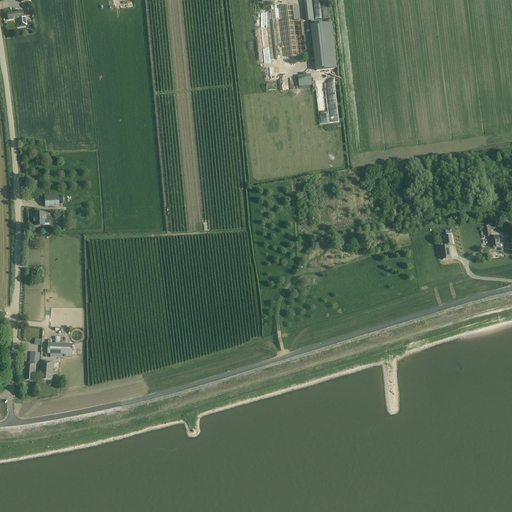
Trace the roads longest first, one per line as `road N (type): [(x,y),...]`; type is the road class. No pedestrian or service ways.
road 1 (unclassified): [(10,423),(191,385),(511,288)]
road 2 (unclassified): [(11,394),(17,201),(0,34)]
